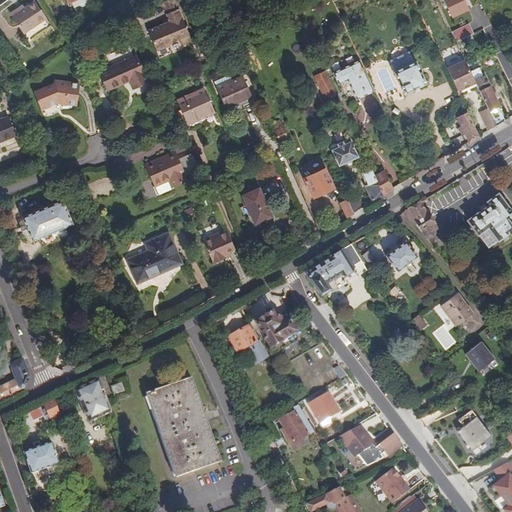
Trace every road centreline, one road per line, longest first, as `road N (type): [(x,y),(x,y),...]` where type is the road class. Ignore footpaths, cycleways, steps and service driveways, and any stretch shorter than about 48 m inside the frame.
road 1 (residential): [(466,511),(288,268)]
road 2 (residential): [(511,130),(288,268)]
road 3 (residential): [(204,312),(303,511)]
road 4 (residential): [(273,511),(189,320)]
road 5 (residential): [(189,320),(47,390)]
road 6 (residential): [(0,273),(47,390)]
